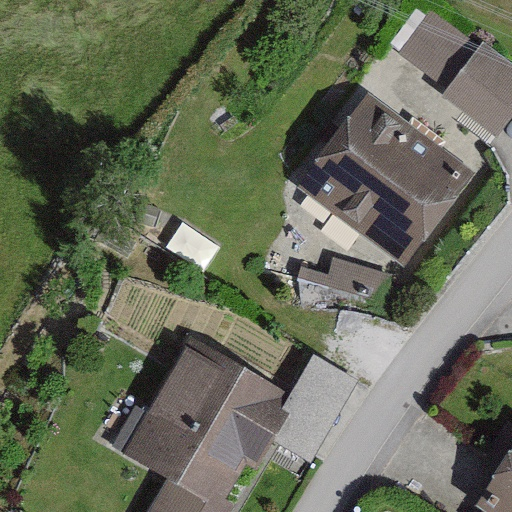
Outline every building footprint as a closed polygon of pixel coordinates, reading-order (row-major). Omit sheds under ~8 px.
[(495,145),(511,122),(511,71),(486,51),(477,62),(422,19),(387,63),(495,145)] [(469,191),(366,111),(299,195),(403,276),(469,191)] [(330,243),(312,279),(376,311),(394,275),(330,243)] [(235,511),(292,404),(188,349),(127,463),(194,498),(186,511),(235,511)] [(466,361),(436,411),(478,436),(507,386),(466,361)] [(511,511),(511,466),(481,511),(511,511)]
